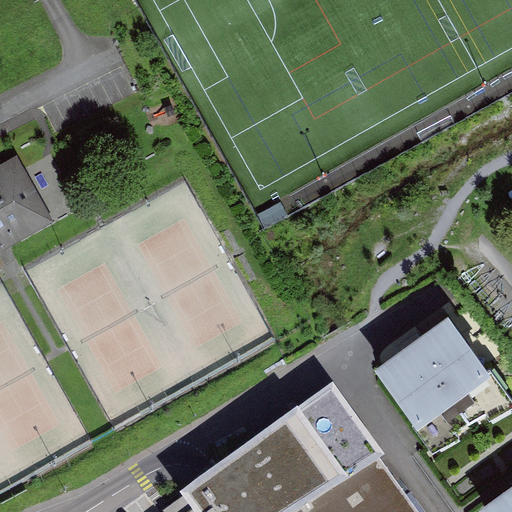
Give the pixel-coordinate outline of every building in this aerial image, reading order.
[(0,167),(0,249),(61,219),(28,154),(0,167)] [(511,411),(511,382),(460,314),(386,364),(445,447),(511,411)] [(341,386),(192,496),(203,511),(309,511),(389,459),(341,386)] [(425,511),(389,459),(309,511),(203,511),(192,496),(171,511),(425,511)] [(511,511),(511,488),(488,505),(492,511),(511,511)]
